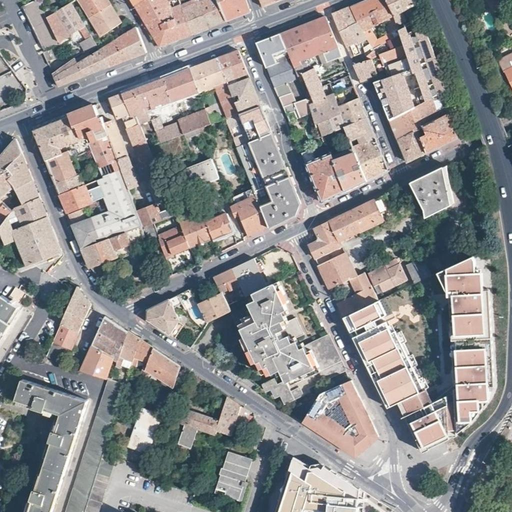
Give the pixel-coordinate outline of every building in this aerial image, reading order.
[(47,17),(38,0),(35,0),(23,7),(45,50),(50,48),(53,46),(59,43),(47,17)] [(74,0),(71,2),(83,21),(89,17),(111,4),(107,0),(74,0)] [(173,12),(168,2),(166,0),(143,0),(135,6),(147,27),(159,46),(160,46),(168,43),(181,38),(174,18),(173,12)] [(192,34),(177,0),(173,0),(168,2),(173,12),(174,18),(181,38),(187,36),(192,34)] [(209,27),(197,0),(177,0),(192,34),(200,30),(209,27)] [(226,20),(218,0),(197,0),(209,27),(218,24),(226,20)] [(245,0),(218,0),(226,20),(238,16),(249,11),(250,10),(245,0)] [(395,22),(386,0),(364,0),(350,6),(358,24),(370,54),(391,42),(401,37),(396,25),(395,22)] [(386,0),(395,22),(400,20),(409,16),(408,15),(419,11),(414,0),(386,0)] [(487,0),(493,11),(499,8),(500,8),(500,7),(496,0),(487,0)] [(71,2),(47,17),(59,43),(53,46),(55,49),(64,44),(62,40),(80,29),(86,39),(79,43),(85,54),(97,48),(94,40),(83,21),(71,2)] [(111,4),(89,17),(101,36),(121,22),(121,21),(115,12),(111,4)] [(347,46),(357,42),(350,27),(358,24),(350,6),(340,9),(334,12),(333,12),(333,13),(342,36),(347,46)] [(401,23),(396,25),(401,37),(403,44),(404,47),(408,58),(409,60),(434,50),(419,11),(408,15),(409,16),(400,20),(401,23)] [(299,63),(303,72),(310,69),(305,58),(323,51),(327,62),(339,57),(343,55),(326,15),(301,25),(281,33),(291,57),(294,65),(299,63)] [(350,27),(357,42),(361,41),(367,55),(365,57),(366,59),(371,56),(370,54),(358,24),(350,27)] [(147,52),(137,28),(116,40),(124,60),(135,56),(147,52)] [(267,67),(291,57),(281,33),(269,37),(257,42),(267,67)] [(401,37),(391,42),(393,48),(396,47),(397,50),(380,56),(388,77),(400,73),(396,63),(408,58),(404,47),(399,49),(398,46),(403,44),(401,37)] [(116,40),(98,50),(109,66),(116,64),(124,60),(116,40)] [(45,50),(42,52),(46,61),(55,58),(50,48),(45,50)] [(349,52),(351,58),(362,53),(359,48),(349,52)] [(228,53),(217,57),(229,87),(238,83),(237,81),(241,79),(240,76),(248,73),(239,50),(239,49),(238,49),(237,50),(228,53)] [(75,59),(84,76),(96,71),(109,66),(98,50),(85,57),(84,54),(75,59)] [(400,73),(388,77),(375,82),(390,119),(433,96),(446,89),(440,66),(434,50),(409,60),(412,68),(400,73)] [(511,53),(500,60),(505,70),(511,83),(511,53)] [(216,88),(228,118),(240,113),(229,87),(217,57),(213,59),(206,62),(215,86),(216,88)] [(271,75),(275,86),(298,76),(294,65),(291,57),(267,67),(271,75)] [(74,58),(51,73),(56,86),(70,81),(84,76),(75,59),(74,58)] [(360,61),(354,64),(358,73),(361,81),(373,76),(377,74),(378,74),(378,73),(372,59),(364,60),(362,62),(360,61)] [(198,65),(208,92),(211,91),(209,88),(215,86),(206,62),(201,63),(198,65)] [(203,91),(205,93),(208,92),(198,65),(194,66),(190,68),(199,91),(200,92),(203,91)] [(308,86),(303,88),(310,104),(335,93),(331,82),(322,86),(315,67),(310,69),(303,72),(308,86)] [(164,78),(172,101),(199,91),(190,68),(179,72),(164,78)] [(238,83),(229,87),(240,113),(261,104),(259,99),(250,76),(241,79),(237,81),(238,83)] [(275,86),(279,96),(302,86),(298,76),(275,86)] [(133,116),(135,115),(146,111),(145,108),(152,105),(153,108),(172,101),(164,78),(135,89),(123,93),(132,112),(133,116)] [(293,110),(296,118),(311,112),(308,104),(310,104),(303,88),(302,86),(279,96),(283,105),(286,113),(293,110)] [(450,106),(446,89),(433,96),(439,111),(450,106)] [(148,183),(162,177),(158,168),(149,146),(147,139),(138,116),(136,117),(135,115),(133,116),(132,112),(123,93),(114,96),(108,98),(110,102),(112,101),(118,116),(123,115),(134,145),(148,181),(148,183)] [(335,93),(310,104),(308,104),(311,112),(316,124),(320,123),(325,135),(326,134),(345,126),(338,106),(340,105),(335,93)] [(338,106),(345,126),(368,116),(361,100),(360,96),(340,105),(338,106)] [(441,115),(439,111),(433,96),(390,119),(399,142),(408,162),(427,152),(423,137),(418,139),(415,132),(425,128),(441,120),(439,116),(441,115)] [(69,113),(70,115),(82,145),(88,142),(107,135),(102,123),(105,122),(102,115),(100,116),(96,103),(82,108),(69,113)] [(240,113),(251,141),(273,132),(267,118),(261,104),(240,113)] [(184,133),(200,127),(212,123),(206,109),(179,119),(184,133)] [(451,110),(441,115),(439,116),(441,120),(425,128),(428,135),(423,137),(427,152),(440,146),(458,137),(451,110)] [(228,118),(226,118),(238,147),(251,141),(240,113),(228,118)] [(35,129),(47,159),(66,151),(72,149),(75,156),(91,150),(88,142),(82,145),(70,115),(52,123),(35,129)] [(152,119),(154,125),(162,122),(159,116),(152,119)] [(368,116),(345,126),(351,141),(359,138),(361,144),(354,147),(355,151),(367,181),(377,176),(389,171),(389,170),(389,169),(379,146),(368,116)] [(102,123),(107,135),(117,159),(128,155),(117,124),(112,119),(105,122),(102,123)] [(160,142),(184,133),(179,119),(178,119),(178,120),(164,126),(162,122),(154,125),(157,133),(160,142)] [(238,147),(255,190),(269,225),(270,227),(285,220),(297,215),(297,214),(301,203),(301,202),(289,172),(276,142),(273,132),(251,141),(238,147)] [(155,144),(160,142),(157,133),(151,135),(155,144)] [(91,150),(102,177),(121,170),(117,159),(107,135),(88,142),(91,150)] [(0,155),(0,199),(0,200),(12,186),(20,200),(34,179),(17,136),(0,155)] [(312,148),(302,152),(314,182),(322,203),(334,197),(346,191),(335,160),(332,151),(316,158),(312,148)] [(54,177),(61,194),(85,184),(81,173),(77,175),(66,151),(47,159),(54,177)] [(355,151),(335,160),(346,191),(356,186),(367,181),(355,151)] [(128,155),(117,159),(121,170),(129,189),(138,186),(129,157),(128,155)] [(184,191),(219,177),(212,158),(177,172),(184,191)] [(440,168),(411,182),(425,210),(426,217),(455,201),(447,164),(440,168)] [(92,218),(73,225),(76,232),(82,249),(114,237),(126,233),(142,227),(144,227),(137,209),(129,189),(121,170),(102,177),(98,179),(105,198),(110,211),(92,218)] [(155,202),(169,197),(162,177),(148,183),(155,202)] [(0,229),(1,234),(48,216),(41,196),(34,179),(20,200),(15,207),(12,212),(0,227),(0,229)] [(98,179),(85,184),(92,202),(105,198),(98,179)] [(85,184),(61,194),(64,202),(68,212),(91,203),(92,202),(85,184)] [(237,205),(231,207),(235,216),(239,215),(239,216),(240,216),(248,236),(256,232),(269,225),(255,190),(234,198),(237,205)] [(372,201),(349,212),(358,231),(358,233),(383,220),(381,217),(393,210),(386,194),(372,201)] [(144,227),(154,223),(171,217),(176,215),(169,197),(155,202),(137,209),(144,227)] [(110,211),(105,198),(92,202),(91,203),(93,211),(89,212),(92,218),(110,211)] [(0,237),(3,238),(1,234),(0,229),(0,227),(12,212),(0,200),(0,199),(0,237)] [(180,225),(189,246),(213,236),(207,222),(202,211),(179,220),(180,225)] [(207,222),(213,236),(214,240),(217,240),(233,233),(235,231),(227,212),(207,222)] [(343,215),(331,221),(340,240),(358,231),(349,212),(343,215)] [(16,238),(27,266),(63,252),(58,239),(56,234),(48,216),(1,234),(3,238),(5,243),(16,238)] [(318,240),(309,244),(319,265),(345,252),(341,243),(340,240),(331,221),(315,228),(319,236),(318,240)] [(148,243),(159,239),(160,239),(159,235),(154,223),(144,227),(142,227),(148,243)] [(166,258),(189,246),(180,225),(159,235),(160,239),(159,239),(166,258)] [(114,237),(120,255),(136,249),(131,236),(128,237),(126,233),(114,237)] [(82,249),(90,267),(120,255),(114,237),(82,249)] [(444,268),(434,249),(422,256),(423,256),(432,273),(438,270),(444,268)] [(345,252),(319,265),(325,278),(330,288),(348,279),(356,275),(348,258),(345,252)] [(494,385),(488,288),(482,288),(481,271),(472,254),(444,268),(438,270),(450,294),(455,391),(433,402),(426,388),(395,403),(402,417),(405,415),(422,451),(451,436),(472,420),(488,398),(494,385)] [(418,280),(432,273),(423,256),(410,263),(418,280)] [(242,287),(246,297),(254,294),(257,300),(250,303),(254,313),(246,317),(247,320),(240,324),(247,340),(243,342),(251,359),(255,357),(263,374),(271,371),(272,373),(279,370),(285,381),(277,385),(274,379),(263,384),(266,391),(272,388),(276,396),(281,394),(285,403),(309,391),(307,388),(346,369),(329,334),(300,347),(283,311),(286,309),(284,304),(287,302),(288,302),(288,301),(287,301),(280,285),(276,287),(274,283),(265,288),(256,268),(258,267),(254,257),(233,268),(242,287)] [(365,273),(375,294),(406,279),(396,258),(365,273)] [(222,292),(229,306),(238,302),(233,292),(242,287),(233,268),(222,273),(210,279),(212,282),(216,280),(222,292)] [(348,279),(355,293),(337,302),(343,315),(378,299),(375,294),(365,273),(364,271),(356,275),(348,279)] [(198,302),(208,323),(231,311),(229,306),(222,292),(206,300),(199,284),(191,288),(198,302)] [(85,295),(78,286),(52,342),(70,350),(92,304),(85,295)] [(12,297),(20,300),(24,292),(15,288),(12,297)] [(166,301),(148,309),(148,319),(148,320),(149,320),(176,338),(184,325),(179,322),(179,320),(179,319),(179,318),(179,317),(177,313),(185,308),(198,302),(191,288),(166,301)] [(0,335),(2,333),(5,334),(13,322),(11,320),(11,319),(19,306),(14,303),(15,301),(11,298),(10,300),(1,294),(0,296),(0,335)] [(378,299),(343,315),(350,329),(386,312),(379,298),(378,299)] [(121,326),(106,315),(92,345),(115,353),(114,353),(119,355),(128,330),(121,326)] [(391,335),(384,321),(353,336),(387,407),(395,403),(426,388),(398,331),(391,335)] [(128,330),(119,355),(118,359),(131,364),(134,357),(140,338),(135,335),(128,330)] [(134,357),(148,362),(154,347),(146,342),(140,338),(134,357)] [(70,350),(52,342),(46,356),(53,359),(53,361),(63,366),(70,350)] [(115,353),(92,345),(80,371),(105,379),(114,353),(115,353)] [(175,387),(182,366),(170,358),(154,347),(148,362),(145,368),(149,371),(173,386),(175,387)] [(138,378),(145,381),(149,371),(145,368),(142,366),(138,378)] [(135,389),(141,392),(145,381),(138,378),(134,388),(134,389),(135,389)] [(367,413),(358,393),(351,379),(321,393),(328,400),(334,408),(337,406),(342,404),(351,423),(349,425),(368,446),(370,445),(380,437),(367,413)] [(51,511),(88,401),(23,380),(22,380),(15,399),(32,405),(31,407),(48,412),(48,410),(62,415),(56,432),(54,432),(49,446),(52,447),(39,487),(36,486),(32,499),(34,500),(34,501),(30,511),(51,511)] [(84,511),(103,453),(117,408),(124,385),(110,381),(107,380),(65,511),(84,511)] [(345,428),(328,416),(331,410),(334,408),(328,400),(321,393),(303,422),(355,456),(368,446),(349,425),(345,428)] [(234,400),(227,396),(217,419),(191,409),(187,420),(191,422),(183,440),(195,446),(203,427),(221,434),(234,400)] [(244,428),(249,411),(242,406),(234,400),(221,434),(219,437),(223,438),(225,433),(226,432),(227,432),(232,434),(236,424),(244,428)] [(162,414),(142,407),(139,416),(141,417),(149,420),(158,423),(161,415),(162,414)] [(258,439),(248,436),(245,445),(256,448),(258,439)] [(245,483),(248,484),(249,482),(246,481),(246,480),(246,479),(253,458),(229,450),(223,467),(221,466),(219,473),(221,474),(216,487),(226,490),(225,494),(239,499),(245,483)] [(99,511),(116,457),(103,453),(84,511),(99,511)] [(326,511),(327,506),(361,510),(362,492),(323,465),(320,469),(317,467),(309,468),(293,459),(276,511),(302,511),(307,511),(326,511)]
